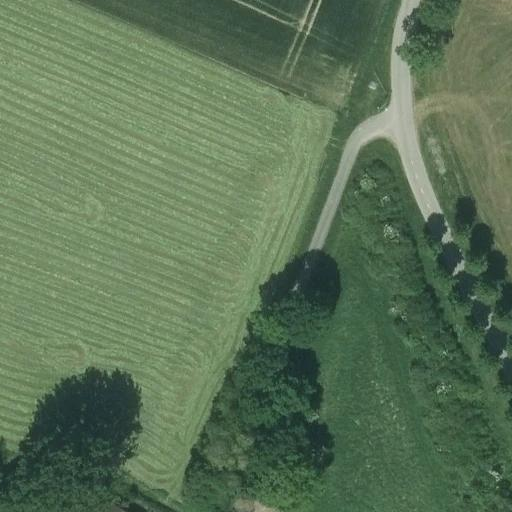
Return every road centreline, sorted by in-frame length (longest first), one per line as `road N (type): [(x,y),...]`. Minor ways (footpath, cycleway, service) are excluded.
road 1 (unclassified): [(280,511),(272,426),(285,337),(359,138),(400,107)]
road 2 (unclassified): [(400,107),(440,232),(511,373)]
road 3 (motorway): [(511,365),(336,511)]
